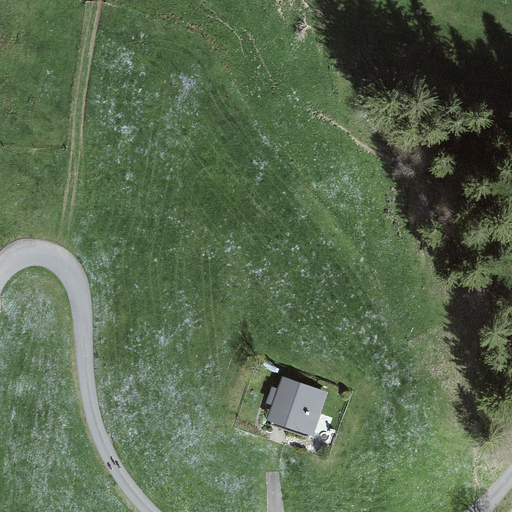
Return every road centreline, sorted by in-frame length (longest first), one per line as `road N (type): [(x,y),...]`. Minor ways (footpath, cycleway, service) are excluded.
road 1 (unclassified): [(153,511),(99,438),(72,276),(58,259),(33,251),(0,270)]
road 2 (track): [(58,259),(95,0)]
